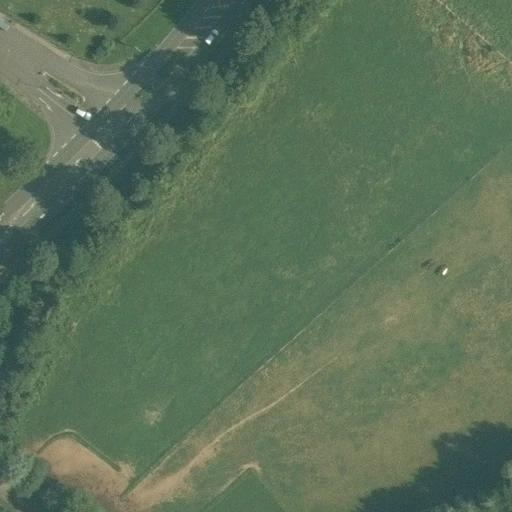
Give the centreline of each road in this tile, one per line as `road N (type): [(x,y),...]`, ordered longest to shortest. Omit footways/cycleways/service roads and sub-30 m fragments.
road 1 (primary): [(112,126),(220,0)]
road 2 (primary): [(0,239),(112,126)]
road 3 (residential): [(0,40),(112,126)]
